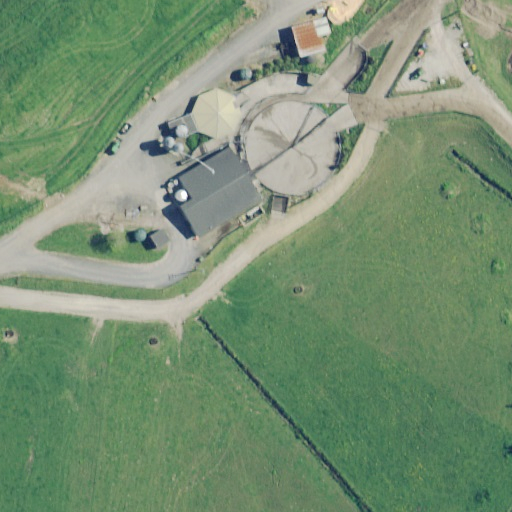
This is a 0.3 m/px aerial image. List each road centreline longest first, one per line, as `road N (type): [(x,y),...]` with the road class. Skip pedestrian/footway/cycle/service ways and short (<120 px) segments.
road 1 (track): [(0,252),(107,160),(233,33),(290,0)]
road 2 (track): [(429,0),(445,60),(511,131)]
